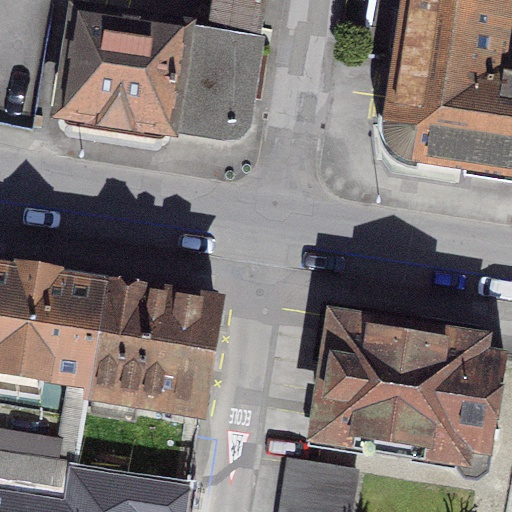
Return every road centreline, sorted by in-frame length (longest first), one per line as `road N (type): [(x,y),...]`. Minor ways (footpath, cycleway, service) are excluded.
road 1 (residential): [(268,220),(221,511)]
road 2 (residential): [(0,176),(268,220)]
road 3 (residential): [(268,220),(511,259)]
road 4 (residential): [(268,220),(314,0)]
